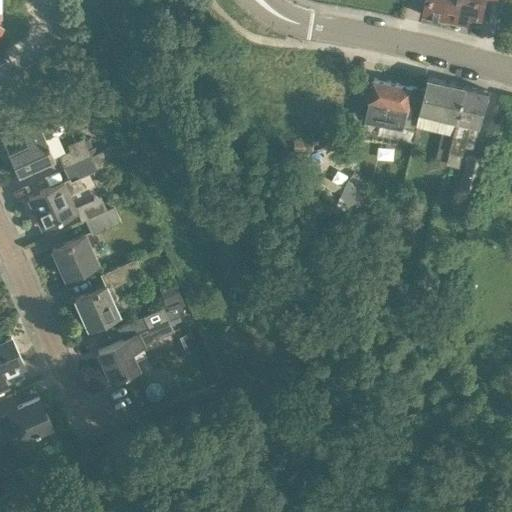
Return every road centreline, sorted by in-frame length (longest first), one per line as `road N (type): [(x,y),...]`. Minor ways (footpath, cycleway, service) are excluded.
road 1 (unclassified): [(511,74),(309,27),(257,0)]
road 2 (residential): [(122,403),(86,420),(0,229)]
